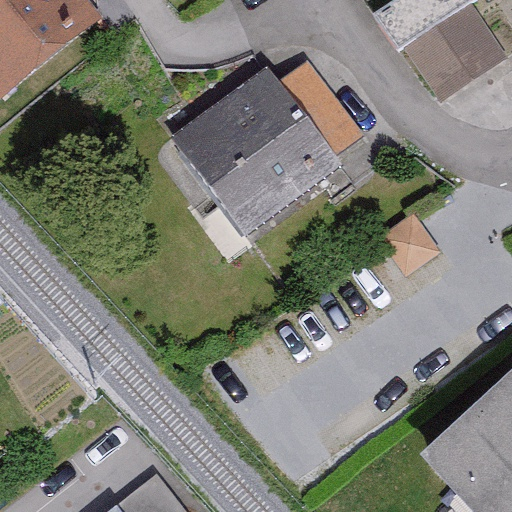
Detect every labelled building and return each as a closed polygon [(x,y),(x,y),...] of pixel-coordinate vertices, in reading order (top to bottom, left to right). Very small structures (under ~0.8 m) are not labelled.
[(104,25),(84,0),(0,0),(0,99),(4,105),(104,25)] [(490,0),(409,0),(376,23),(401,60),(408,55),(443,106),(507,62),(473,12),(490,0)] [(285,91),(270,72),(172,151),(254,251),(349,174),(340,164),(366,143),(309,72),(285,91)] [(382,243),(406,282),(437,263),(412,224),(382,243)] [(511,511),(511,391),(434,467),(477,511),(511,511)] [(189,511),(166,481),(125,511),(189,511)]
